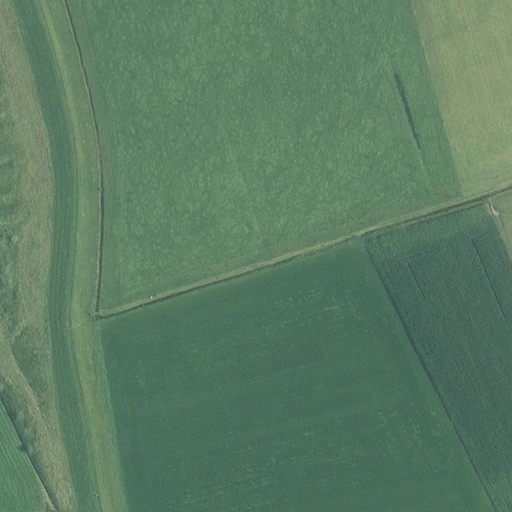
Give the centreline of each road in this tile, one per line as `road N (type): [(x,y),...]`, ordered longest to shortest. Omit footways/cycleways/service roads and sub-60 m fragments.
road 1 (track): [(0,18),(45,162),(53,434),(74,511)]
road 2 (track): [(85,314),(115,511)]
